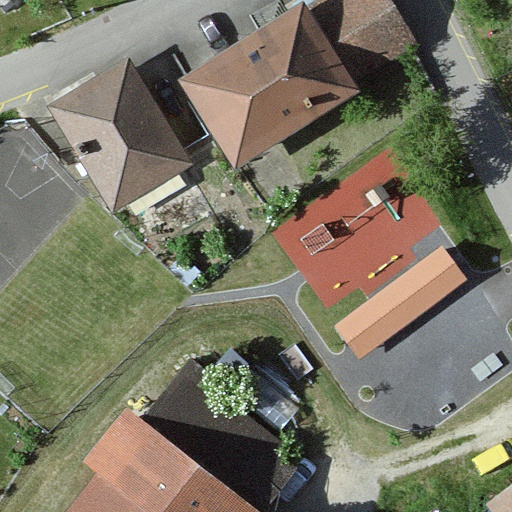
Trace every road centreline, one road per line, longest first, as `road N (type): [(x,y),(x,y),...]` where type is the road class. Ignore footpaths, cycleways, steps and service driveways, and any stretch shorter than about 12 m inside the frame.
road 1 (residential): [(511,204),(412,0)]
road 2 (residential): [(0,81),(195,0)]
